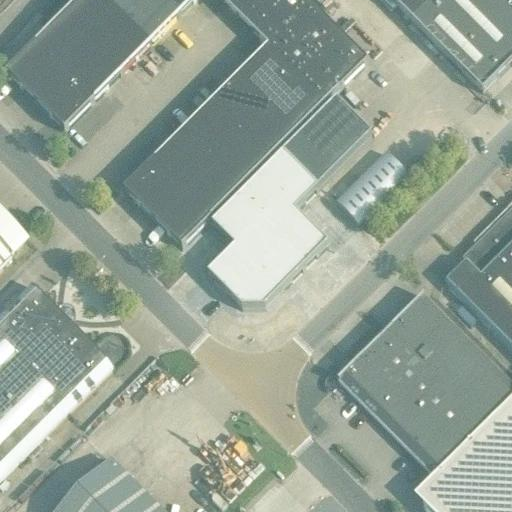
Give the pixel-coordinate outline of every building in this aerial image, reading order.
[(122,79),(151,50),(100,0),(85,0),(64,21),(122,79)] [(100,0),(151,50),(179,21),(158,0),(100,0)] [(158,0),(179,21),(199,0),(158,0)] [(259,0),(216,0),(238,22),(259,0)] [(268,52),(311,10),(301,0),(259,0),(238,22),(268,52)] [(437,0),(386,0),(412,25),(437,0)] [(484,97),(511,69),(511,0),(437,0),(412,25),(484,97)] [(297,80),(340,38),(311,10),(268,52),(297,80)] [(93,107),(122,79),(64,21),(36,50),(65,79),(93,107)] [(369,67),(368,67),(340,38),(297,80),(327,109),(369,67)] [(37,108),(65,79),(36,50),(7,79),(37,108)] [(327,109),(297,80),(268,52),(240,81),(298,138),(327,109)] [(65,136),(93,107),(65,79),(37,108),(65,136)] [(269,167),(298,138),(240,81),(211,109),(269,167)] [(337,106),(284,159),(319,194),(372,141),(337,106)] [(240,196),(269,167),(211,109),(182,138),(240,196)] [(211,225),(240,196),(182,138),(153,167),(182,196),(211,225)] [(386,158),(336,208),(358,230),(409,181),(386,158)] [(235,253),(208,280),(242,313),(265,313),(329,250),(296,217),(319,195),(284,159),(212,230),(235,253)] [(154,225),(182,196),(153,167),(125,196),(154,225)] [(183,253),(211,225),(182,196),(154,225),(183,253)] [(511,214),(462,264),(469,271),(450,290),(511,352),(511,214)] [(0,276),(12,264),(7,260),(10,257),(11,258),(27,242),(0,215),(0,276)] [(0,487),(114,374),(93,353),(33,293),(0,325),(0,487)] [(424,301),(339,386),(435,483),(416,503),(424,511),(511,511),(511,389),(430,307),(424,301)] [(158,511),(156,510),(112,465),(64,511),(158,511)]
